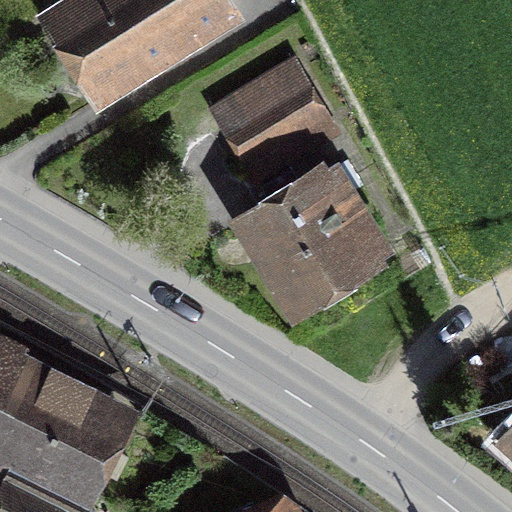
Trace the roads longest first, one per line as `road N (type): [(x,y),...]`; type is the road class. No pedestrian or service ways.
road 1 (secondary): [(0,220),(367,444)]
road 2 (residential): [(367,444),(436,351),(511,304)]
